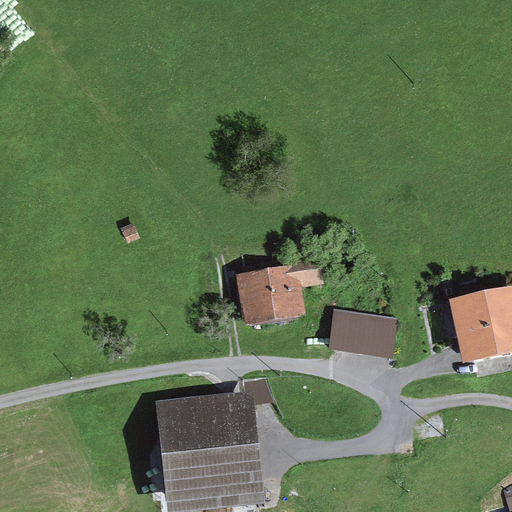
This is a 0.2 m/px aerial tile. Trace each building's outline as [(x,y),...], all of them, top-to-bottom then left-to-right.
[(0,24),(0,50),(13,39),(0,24)] [(306,259),(245,270),(255,325),(316,314),(306,259)] [(511,284),(462,297),(478,361),(511,352),(511,284)] [(406,310),(340,300),(334,343),(400,353),(406,310)] [(265,385),(166,398),(181,511),(196,511),(281,501),(265,385)]
